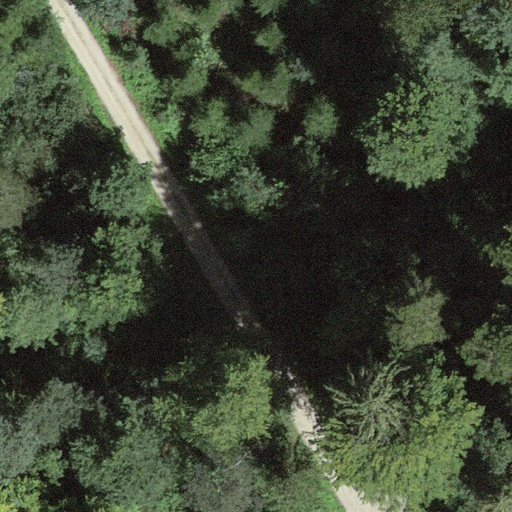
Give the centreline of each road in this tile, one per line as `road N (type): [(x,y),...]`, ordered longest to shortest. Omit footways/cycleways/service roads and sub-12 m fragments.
road 1 (track): [(364,511),(53,0)]
road 2 (track): [(339,468),(511,401)]
